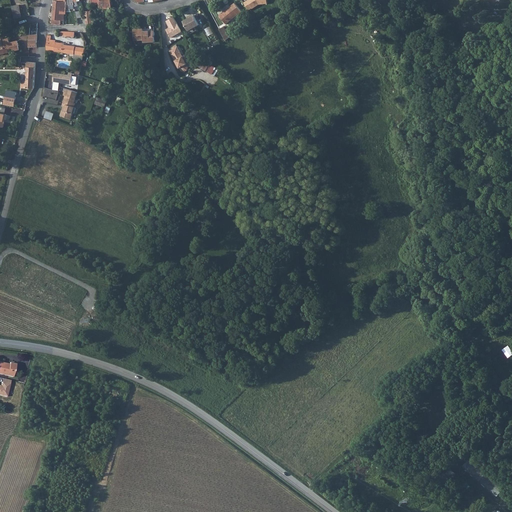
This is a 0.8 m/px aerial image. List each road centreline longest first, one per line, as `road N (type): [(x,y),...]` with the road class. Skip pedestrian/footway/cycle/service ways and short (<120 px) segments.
road 1 (tertiary): [(0,342),(68,354),(155,387),(332,511)]
road 2 (residential): [(48,0),(40,83),(0,229)]
